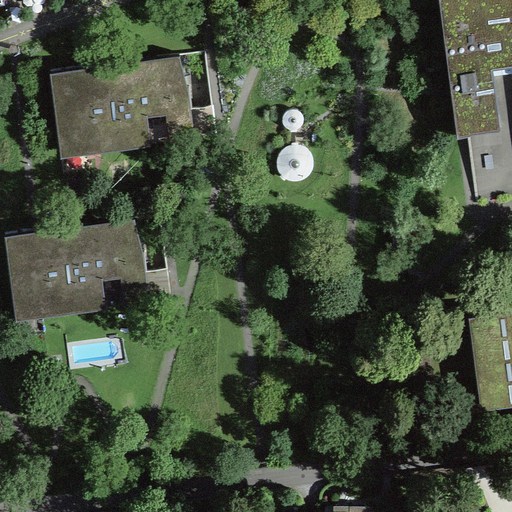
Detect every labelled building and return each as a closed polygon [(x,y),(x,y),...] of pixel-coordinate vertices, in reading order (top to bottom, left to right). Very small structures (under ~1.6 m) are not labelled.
[(511,0),(439,0),(459,138),(500,130),(493,70),(511,67),(511,0)] [(213,106),(205,52),(50,75),(62,159),(152,145),(151,141),(194,135),(190,109),(213,106)] [(282,116),(282,119),(282,121),(284,124),(285,125),(287,127),(290,127),(290,130),(294,130),(297,130),(297,127),(299,127),(301,125),(303,123),(304,121),(304,117),(304,113),(303,111),(301,109),(298,108),(296,107),(293,107),(290,107),(288,108),(285,110),(283,112),(282,116)] [(279,152),(277,156),(276,160),(277,165),(279,169),(281,172),(280,174),(285,178),(286,176),(288,178),(293,179),(298,179),(303,177),(307,174),(311,170),(313,164),(313,158),(312,153),(308,147),(304,144),(298,142),(298,140),(294,140),(292,140),(292,142),(288,143),(284,145),(281,148),(279,152)] [(107,308),(103,280),(145,274),(137,216),(5,234),(17,320),(107,308)] [(511,399),(511,305),(468,311),(480,404),(511,399)]
